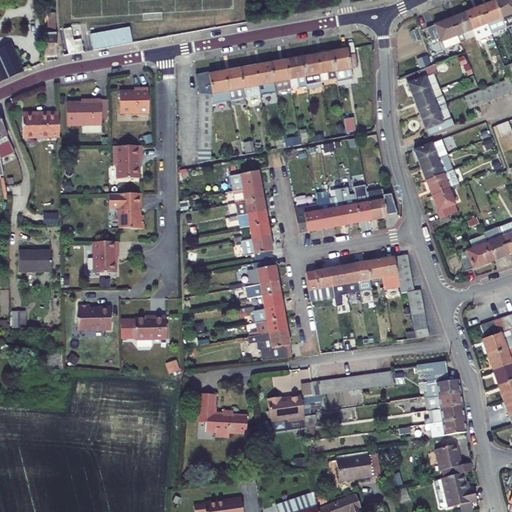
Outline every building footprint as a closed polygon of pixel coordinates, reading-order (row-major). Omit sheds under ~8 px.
[(511,0),(497,0),(495,1),(502,18),(511,13),(511,0)] [(491,34),(506,28),(502,18),(495,1),(480,7),(491,34)] [(475,37),(476,40),(491,34),(480,7),(465,13),(475,37)] [(48,34),(43,34),(44,56),(57,55),(55,13),(48,13),(48,34)] [(457,35),(460,43),(475,37),(465,13),(450,19),(457,35)] [(438,38),(440,42),(457,35),(450,19),(426,29),(431,41),(438,38)] [(118,35),(68,44),(63,44),(65,55),(120,45),(118,35)] [(10,43),(0,48),(0,81),(23,71),(10,43)] [(355,53),(347,55),(346,49),(331,52),(336,80),(336,82),(352,79),(350,68),(357,66),(355,53)] [(331,52),(315,55),(320,82),(336,80),(331,52)] [(305,86),(320,84),(320,82),(315,55),(300,58),(305,86)] [(457,58),(461,66),(468,63),(464,55),(457,58)] [(297,89),(305,87),(305,86),(300,58),(285,61),(290,89),(297,87),(297,89)] [(429,60),(420,64),(422,69),(431,65),(429,60)] [(269,64),(274,92),(290,89),(285,61),(269,64)] [(260,102),(275,99),(274,92),(269,64),(253,67),(259,96),(260,102)] [(435,65),(404,77),(413,100),(439,89),(433,73),(437,72),(437,64),(435,65)] [(467,75),(472,73),(469,65),(463,67),(467,75)] [(238,69),(244,99),(259,96),(253,67),(238,69)] [(223,72),(229,102),(244,99),(238,69),(223,72)] [(211,101),(211,105),(229,102),(223,72),(208,75),(211,94),(211,101)] [(195,75),(198,94),(211,94),(208,75),(208,73),(195,75)] [(498,83),(503,95),(510,93),(505,80),(498,83)] [(491,86),(496,98),(503,95),(498,83),(494,84),(491,86)] [(484,89),(488,101),(496,98),(491,86),(484,89)] [(149,113),(148,88),(134,88),(134,91),(119,92),(120,114),(149,113)] [(439,89),(413,100),(419,115),(445,104),(439,89)] [(476,91),(481,104),(488,101),(484,89),(479,90),(476,91)] [(464,96),(469,108),(481,104),(476,91),(464,96)] [(261,107),(276,104),(275,99),(260,102),(261,107)] [(92,102),(81,102),(66,102),(67,126),(101,125),(100,100),(92,100),(92,102)] [(445,104),(419,115),(428,137),(454,127),(445,104)] [(22,116),(22,139),(59,138),(58,112),(40,112),(40,116),(22,116)] [(14,153),(6,136),(7,135),(0,119),(0,157),(0,158),(14,153)] [(355,131),(353,119),(343,120),(345,132),(355,131)] [(511,131),(508,121),(496,126),(501,138),(511,133),(511,131)] [(275,138),(277,148),(284,147),(282,137),(275,138)] [(420,166),(447,155),(441,140),(414,151),(420,166)] [(486,150),(493,147),(491,140),(483,143),(486,150)] [(243,143),(245,154),(254,153),(252,142),(243,143)] [(139,160),(142,160),(142,146),(113,147),(113,165),(116,165),(116,179),(139,179),(139,160)] [(197,163),(210,161),(210,149),(197,149),(197,163)] [(426,181),(453,170),(447,155),(420,166),(426,181)] [(449,190),(459,185),(453,170),(426,181),(432,196),(449,190)] [(257,172),(229,177),(232,191),(260,186),(257,172)] [(260,186),(232,191),(234,204),(262,199),(260,186)] [(343,207),(346,225),(359,223),(356,205),(354,194),(349,195),(347,188),(340,189),(341,197),(343,207)] [(447,216),(457,212),(455,205),(449,190),(432,196),(442,222),(449,220),(447,216)] [(141,208),(140,194),(108,194),(108,209),(118,208),(119,228),(129,228),(129,229),(143,229),(142,216),(139,216),(139,208),(141,208)] [(236,212),(236,216),(264,211),(262,199),(234,204),(236,212)] [(318,212),(321,229),(334,227),(331,209),(329,199),(321,200),(316,201),(318,212)] [(368,202),(371,220),(386,217),(383,200),(368,202)] [(294,210),(298,234),(321,229),(318,212),(316,201),(307,203),(308,208),(296,210),(294,210)] [(356,205),(359,223),(371,220),(368,202),(356,205)] [(331,209),(334,227),(346,225),(343,207),(331,209)] [(237,220),(239,228),(249,227),(267,223),(264,211),(236,216),(229,217),(230,221),(237,220)] [(57,224),(57,213),(44,214),(44,224),(57,224)] [(471,227),(478,224),(476,218),(468,221),(471,227)] [(511,253),(511,222),(499,227),(509,255),(511,253)] [(267,223),(249,227),(251,239),(269,236),(267,223)] [(484,235),(494,261),(509,255),(499,227),(483,233),(484,235)] [(459,254),(466,272),(494,261),(484,235),(469,241),(473,249),(459,254)] [(269,236),(251,239),(241,241),(244,256),(254,254),(255,260),(272,257),(271,251),(272,250),(269,236)] [(118,256),(118,242),(93,242),(93,273),(116,273),(116,263),(115,256),(117,256),(118,256)] [(18,272),(51,272),(50,251),(18,251),(18,272)] [(407,255),(393,257),(395,265),(408,263),(407,255)] [(378,260),(381,278),(397,275),(393,257),(378,260)] [(249,286),(259,284),(277,281),(273,260),(252,264),(253,270),(247,271),(249,283),(241,284),(242,288),(249,286)] [(366,262),(369,280),(381,278),(378,260),(366,262)] [(353,264),(357,282),(369,280),(366,262),(353,264)] [(408,263),(395,265),(396,272),(410,270),(408,263)] [(341,267),(344,284),(357,282),(353,264),(341,267)] [(329,269),(332,287),(344,284),(341,267),(329,269)] [(314,271),(317,289),(332,287),(329,269),(314,271)] [(410,270),(396,272),(397,275),(397,279),(411,277),(410,270)] [(411,277),(397,279),(399,286),(412,284),(411,277)] [(277,281),(259,284),(262,297),(279,293),(277,281)] [(412,284),(399,286),(400,294),(406,293),(414,292),(414,291),(412,284)] [(414,291),(414,292),(406,293),(408,301),(421,298),(420,290),(414,291)] [(238,310),(239,314),(254,311),(282,306),(279,293),(262,297),(252,298),(253,307),(238,310)] [(421,298),(408,301),(409,308),(423,306),(421,298)] [(95,331),(111,331),(110,307),(97,308),(97,309),(89,309),(89,306),(77,306),(78,317),(76,317),(76,330),(95,330),(95,331)] [(282,306),(254,311),(256,323),(284,318),(282,306)] [(423,306),(409,308),(411,316),(424,313),(423,306)] [(25,328),(25,313),(12,313),(13,328),(25,328)] [(424,313),(411,316),(412,323),(425,321),(424,313)] [(135,340),(166,339),(165,315),(151,316),(151,318),(144,318),(134,318),(135,340)] [(506,331),(511,329),(511,323),(509,315),(502,318),(506,331)] [(284,318),(256,323),(258,332),(250,333),(251,337),(256,336),(286,330),(284,318)] [(500,333),(506,331),(502,318),(495,320),(500,333)] [(492,336),(500,333),(495,320),(488,323),(492,336)] [(425,321),(412,323),(414,331),(427,328),(425,321)] [(484,338),(492,336),(488,323),(480,326),(484,338)] [(427,328),(414,331),(415,339),(428,336),(427,328)] [(511,329),(506,331),(500,333),(492,336),(484,338),(482,339),(488,356),(511,347),(511,329)] [(256,336),(259,351),(262,351),(264,360),(287,356),(285,346),(289,345),(286,330),(256,336)] [(493,370),(511,363),(511,347),(488,356),(493,370)] [(418,375),(426,374),(427,381),(448,378),(445,362),(416,365),(418,375)] [(511,363),(493,370),(498,385),(511,380),(511,363)] [(319,382),(321,395),(393,385),(391,372),(319,382)] [(511,380),(498,385),(503,400),(511,396),(511,380)] [(427,394),(423,394),(424,399),(460,394),(458,381),(448,382),(428,385),(426,385),(427,394)] [(312,383),(314,396),(321,395),(319,382),(312,383)] [(300,384),(302,398),(314,396),(312,383),(300,384)] [(214,410),(215,395),(200,394),(198,423),(206,424),(205,432),(215,432),(215,437),(229,438),(229,433),(246,434),(247,416),(233,415),(233,412),(223,411),(223,413),(223,415),(213,414),(214,410)] [(424,399),(425,412),(428,411),(462,407),(460,394),(424,399)] [(511,414),(511,396),(503,400),(509,416),(511,414)] [(303,415),(302,401),(301,398),(301,397),(280,400),(280,398),(266,400),(271,432),(305,427),(304,420),(303,415)] [(424,420),(425,425),(464,420),(462,407),(428,411),(430,419),(424,420)] [(317,427),(315,415),(304,417),(306,428),(314,427),(317,427)] [(426,431),(427,431),(428,438),(466,432),(464,420),(425,425),(426,431)] [(314,429),(306,430),(307,441),(316,440),(314,429)] [(441,471),(443,478),(463,473),(472,471),(470,464),(461,465),(456,445),(434,450),(439,471),(441,471)] [(368,452),(335,457),(335,460),(368,455),(368,452)] [(368,455),(335,460),(339,482),(372,477),(368,455)] [(443,478),(441,478),(441,479),(444,489),(436,491),(440,506),(443,508),(448,507),(448,508),(459,505),(471,502),(476,501),(473,488),(469,489),(467,490),(465,482),(463,473),(443,478)] [(192,478),(186,474),(182,479),(189,483),(192,478)] [(441,479),(434,480),(436,491),(444,489),(441,479)] [(407,500),(405,490),(396,492),(398,502),(407,500)] [(278,511),(316,511),(316,509),(314,492),(276,505),(278,511)] [(316,511),(348,511),(359,508),(354,496),(316,511)] [(242,511),(241,499),(211,503),(211,502),(204,503),(204,505),(194,507),(194,511),(242,511)] [(471,502),(459,505),(460,511),(472,511),(473,511),(471,502)]
